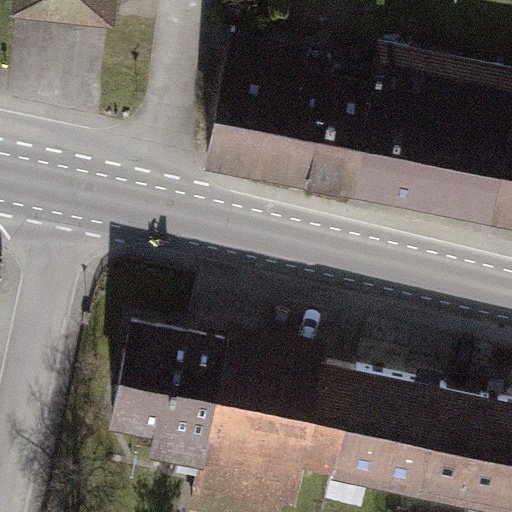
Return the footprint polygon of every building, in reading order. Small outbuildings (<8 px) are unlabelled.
[(114,0),(13,0),(12,13),(112,23),(114,0)] [(376,56),(230,26),(206,142),(352,172),(376,56)] [(511,109),(511,65),(380,38),(376,56),(352,172),(493,202),(511,109)] [(511,109),(493,202),(511,205),(511,109)] [(226,325),(129,306),(105,424),(201,444),(226,325)] [(363,340),(228,312),(226,325),(201,444),(190,496),(268,511),(296,511),(308,456),(337,462),(359,357),(363,340)] [(450,376),(359,357),(337,462),(428,481),(450,376)] [(511,388),(450,376),(428,481),(511,498),(511,388)]
